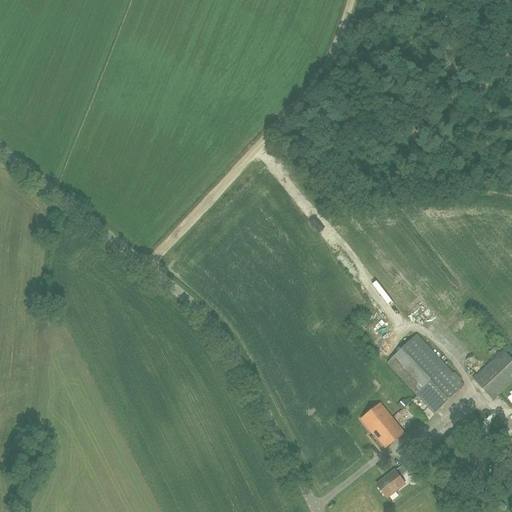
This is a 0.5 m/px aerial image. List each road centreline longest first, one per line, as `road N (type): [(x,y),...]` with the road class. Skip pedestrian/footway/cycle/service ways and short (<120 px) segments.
road 1 (unclassified): [(316,511),(220,329),(0,151)]
road 2 (track): [(258,148),(396,323),(422,329),(490,413),(511,411)]
road 3 (track): [(146,267),(312,89),(352,0)]
road 4 (track): [(315,509),(477,393)]
